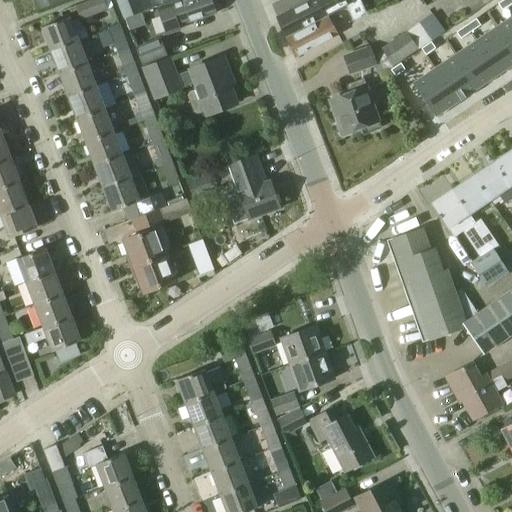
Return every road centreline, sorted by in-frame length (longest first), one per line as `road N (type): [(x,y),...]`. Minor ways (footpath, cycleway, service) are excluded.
road 1 (residential): [(126,356),(0,23)]
road 2 (tertiary): [(451,511),(401,421),(330,223)]
road 3 (residential): [(126,356),(330,223)]
road 4 (tertiary): [(330,223),(244,0)]
road 5 (residential): [(330,223),(511,102)]
road 6 (residential): [(188,511),(126,356)]
road 7 (residential): [(0,439),(126,356)]
